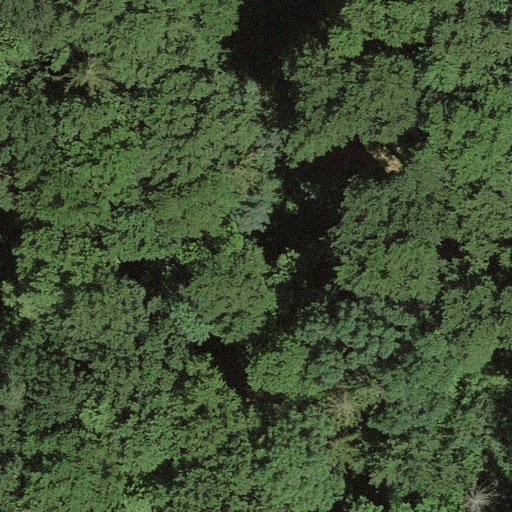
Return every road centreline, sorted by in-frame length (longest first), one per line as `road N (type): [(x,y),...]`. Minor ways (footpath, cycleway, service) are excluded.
road 1 (track): [(68,511),(511,230)]
road 2 (track): [(215,424),(263,150),(256,44),(242,0)]
